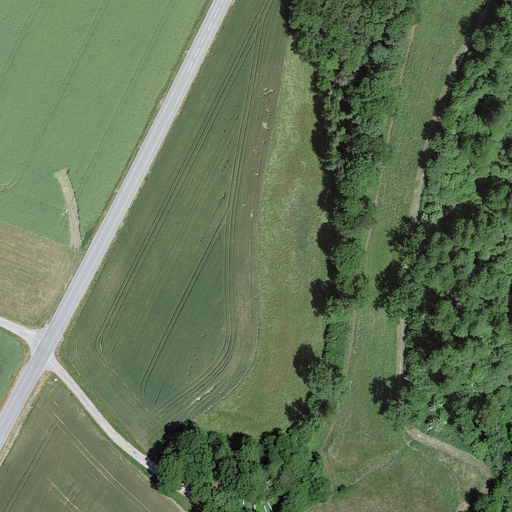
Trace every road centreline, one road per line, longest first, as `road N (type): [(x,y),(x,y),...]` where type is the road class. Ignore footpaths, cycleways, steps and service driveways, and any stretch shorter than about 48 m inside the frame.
road 1 (tertiary): [(230,0),(47,343)]
road 2 (track): [(221,511),(140,459),(40,357)]
